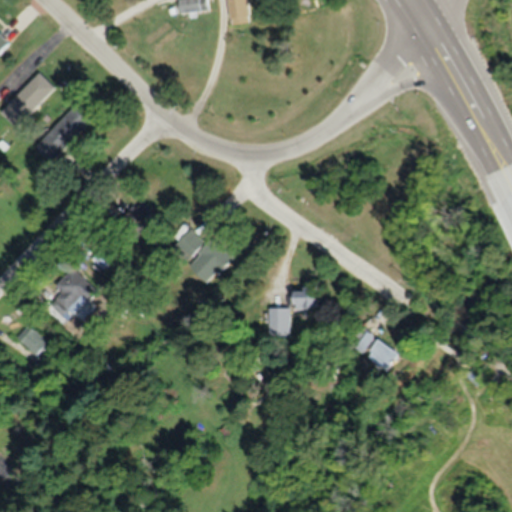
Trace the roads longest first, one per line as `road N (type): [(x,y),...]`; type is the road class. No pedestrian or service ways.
road 1 (residential): [(252,161),(225,159),(167,124),(39,0)]
road 2 (residential): [(167,124),(0,294)]
road 3 (residential): [(252,161),(301,152),(333,133),(427,34)]
road 4 (residential): [(406,303),(266,202),(252,182),(252,161)]
road 5 (primary): [(511,180),(404,0)]
